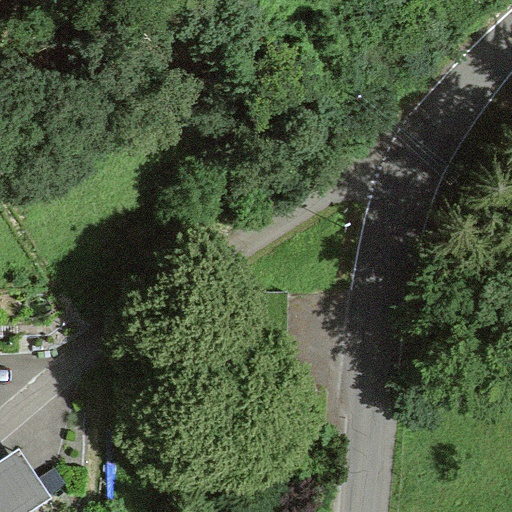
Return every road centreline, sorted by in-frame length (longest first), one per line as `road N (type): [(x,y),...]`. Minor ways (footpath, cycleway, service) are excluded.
road 1 (residential): [(416,141),(341,175),(0,428)]
road 2 (tertiary): [(358,511),(383,249),(416,141)]
road 3 (tertiary): [(416,141),(511,29)]
